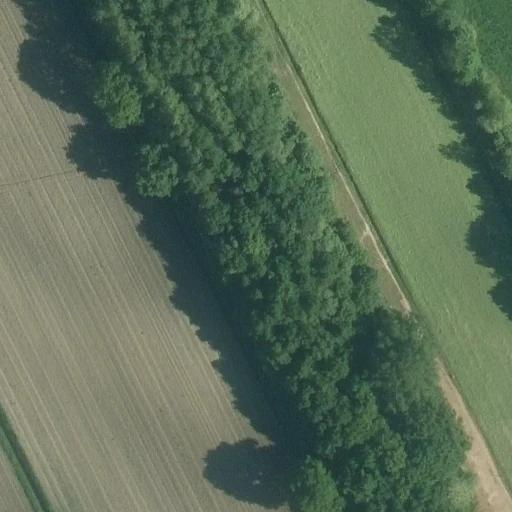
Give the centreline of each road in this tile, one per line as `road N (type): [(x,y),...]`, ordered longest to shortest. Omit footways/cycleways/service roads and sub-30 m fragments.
road 1 (track): [(246,0),(499,511)]
road 2 (track): [(511,198),(415,0)]
